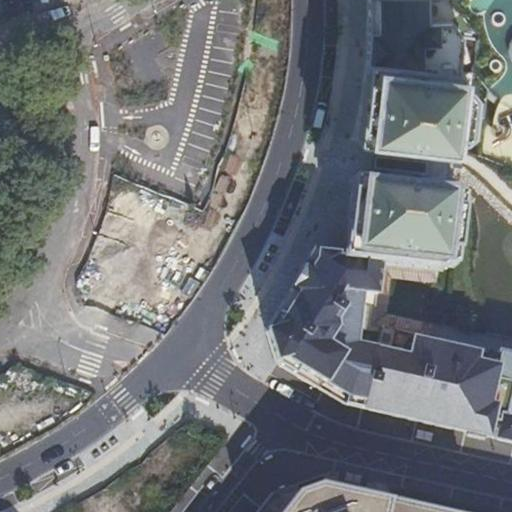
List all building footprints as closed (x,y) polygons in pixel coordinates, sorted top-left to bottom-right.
[(362,72),(454,83),(455,69),(454,69),(458,35),(476,37),(476,31),(453,0),(366,0),(366,33),(362,72)] [(511,0),(453,0),(476,31),(476,37),(472,70),(485,87),(487,86),(500,97),(510,103),(511,103),(511,0)] [(166,80),(154,57),(170,49),(157,25),(98,56),(123,102),(166,80)] [(463,84),(454,83),(362,72),(350,136),(452,148),(453,134),(457,134),(466,128),(470,92),(463,84)] [(241,103),(233,138),(263,144),(270,109),(241,103)] [(349,180),(340,258),(378,262),(437,269),(438,265),(449,266),(457,198),(446,197),(446,192),(349,180)] [(370,323),(378,262),(340,258),(334,256),(334,254),(315,252),(309,249),(294,279),(280,303),(264,329),(274,362),(343,404),(383,412),(445,339),(370,323)] [(511,355),(445,339),(383,412),(511,440),(511,355)] [(440,511),(415,506),(413,511),(385,511),(387,500),(319,484),(296,492),(280,511),(440,511)]
